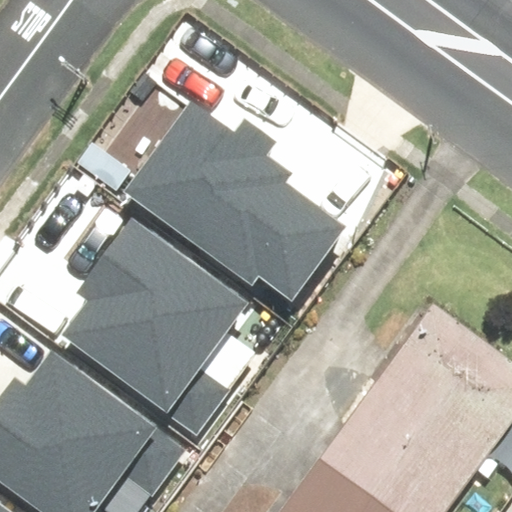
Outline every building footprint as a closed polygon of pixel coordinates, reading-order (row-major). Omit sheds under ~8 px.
[(191,95),(122,197),(254,286),(261,277),(297,301),(349,224),(286,181),(292,172),(270,157),(283,138),(246,114),(238,126),(191,95)] [(256,302),(130,218),(78,295),(91,304),(66,341),(213,440),(251,384),(216,361),(256,302)] [(282,511),(456,511),(511,436),(511,367),(432,309),(282,511)] [(13,372),(0,390),(0,478),(48,511),(104,511),(111,503),(124,511),(145,511),(193,444),(51,345),(26,382),(13,372)] [(0,511),(26,511),(0,494),(0,511)]
